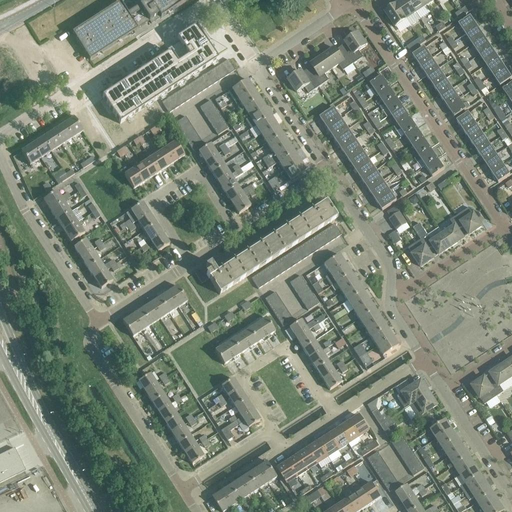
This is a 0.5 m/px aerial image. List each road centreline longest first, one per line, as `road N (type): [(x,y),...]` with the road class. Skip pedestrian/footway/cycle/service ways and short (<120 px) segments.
road 1 (residential): [(502,228),(351,2)]
road 2 (residential): [(0,141),(212,3)]
road 3 (residential): [(273,435),(241,379),(288,348),(336,420)]
road 4 (residential): [(236,233),(197,172),(150,201),(189,263)]
road 5 (residential): [(184,492),(88,342),(97,323)]
road 6 (residential): [(97,323),(26,211),(0,153)]
road 7 (residential): [(390,295),(388,263),(327,172)]
road 8 (residential): [(390,295),(502,228)]
road 9 (residential): [(327,172),(256,67)]
road 10 (residential): [(511,496),(443,390)]
road 11 (secondary): [(42,423),(0,308)]
